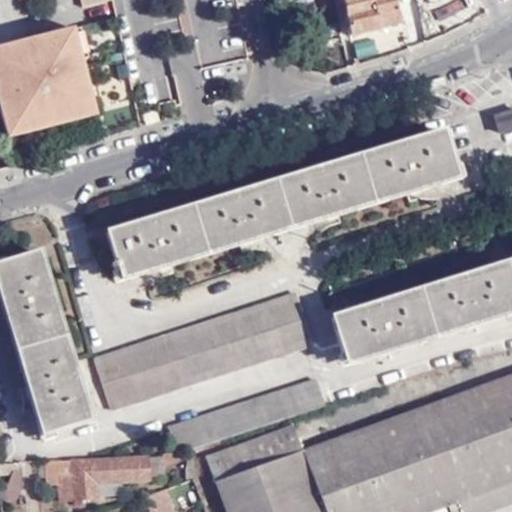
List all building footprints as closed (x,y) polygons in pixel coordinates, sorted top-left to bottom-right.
[(344,0),(352,35),(398,25),(392,0),(344,0)] [(78,30),(70,32),(78,62),(85,59),(78,30)] [(358,57),(399,47),(395,30),(353,40),(358,57)] [(78,62),(70,32),(0,50),(0,114),(4,132),(34,124),(33,119),(59,112),(61,117),(90,109),(78,62)] [(92,115),(90,109),(61,117),(59,112),(33,119),(34,124),(4,132),(6,138),(92,115)] [(511,129),(511,112),(495,118),(499,133),(511,129)] [(441,134),(360,158),(373,203),(438,183),(436,176),(451,171),(441,134)] [(373,203),(360,158),(274,184),(281,209),(288,229),(373,203)] [(281,209),(274,184),(189,209),(203,254),(288,229),(281,209)] [(203,254),(189,209),(107,234),(119,271),(134,266),(137,274),(203,254)] [(0,283),(0,298),(16,352),(61,338),(37,255),(0,266),(0,273),(3,283),(0,283)] [(417,292),(432,337),(511,311),(511,289),(505,264),(417,292)] [(431,337),(432,337),(417,292),(331,318),(344,357),(362,351),(364,359),(431,337)] [(295,294),(95,359),(110,409),(312,345),(295,294)] [(61,338),(16,352),(36,418),(42,417),(49,436),(88,425),(61,338)] [(511,375),(350,434),(379,511),(429,511),(459,501),(462,511),(484,511),(511,502),(511,375)] [(176,453),(324,405),(316,379),(168,428),(176,453)] [(207,456),(215,482),(302,451),(292,425),(207,456)] [(302,451),(324,511),(379,511),(350,434),(302,451)] [(324,511),(302,451),(215,482),(225,511),(324,511)] [(49,481),(60,481),(61,501),(96,500),(97,497),(121,496),(121,483),(150,481),(150,477),(164,478),(163,464),(174,464),(174,455),(162,456),(162,458),(48,464),(49,481)] [(12,463),(0,463),(0,474),(13,474),(13,463),(12,463)] [(23,485),(13,475),(1,498),(13,507),(23,485)]
